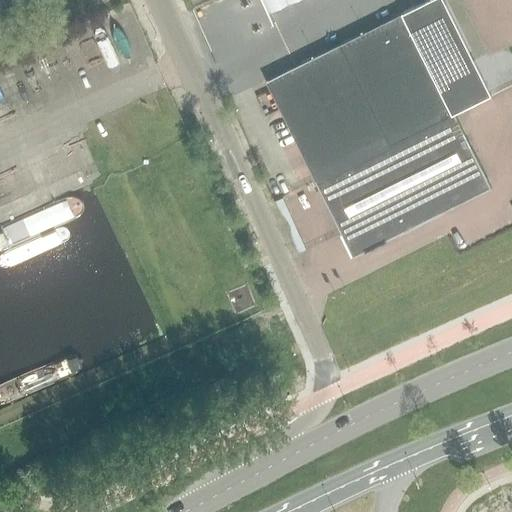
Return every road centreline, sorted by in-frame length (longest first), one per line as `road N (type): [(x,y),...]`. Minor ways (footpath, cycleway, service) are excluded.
road 1 (unclassified): [(188,66),(317,344),(327,377),(323,398)]
road 2 (primary): [(511,353),(267,469)]
road 3 (unknown): [(511,207),(298,301)]
road 4 (unknown): [(188,66),(359,0)]
road 5 (primary): [(290,511),(404,459)]
